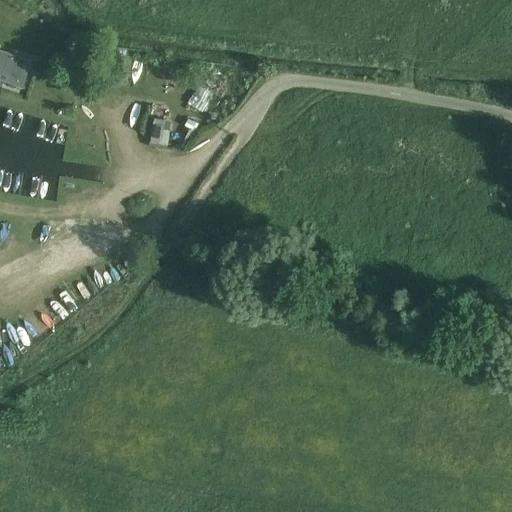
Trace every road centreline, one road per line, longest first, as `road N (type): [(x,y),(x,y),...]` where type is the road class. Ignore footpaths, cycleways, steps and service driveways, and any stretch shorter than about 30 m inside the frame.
road 1 (track): [(0,407),(116,319),(236,148),(248,117)]
road 2 (track): [(131,121),(136,157),(171,182),(161,213),(0,300)]
road 3 (unclassified): [(248,117),(270,88),(290,80),(511,116)]
road 4 (track): [(110,175),(171,182),(248,117)]
